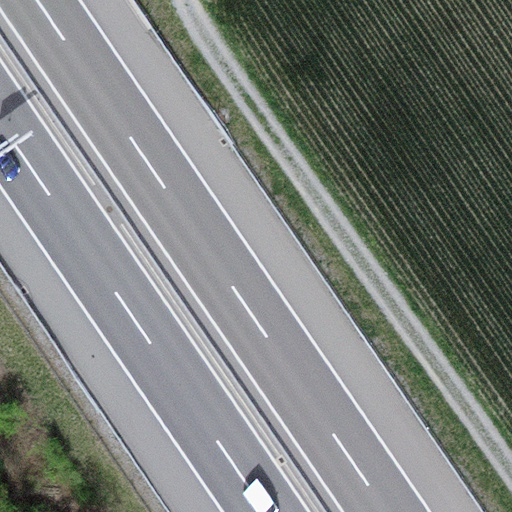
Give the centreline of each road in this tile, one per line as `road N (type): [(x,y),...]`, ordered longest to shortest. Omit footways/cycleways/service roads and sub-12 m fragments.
road 1 (motorway): [(385,511),(36,0)]
road 2 (track): [(186,0),(511,474)]
road 3 (motorway): [(0,122),(265,511)]
